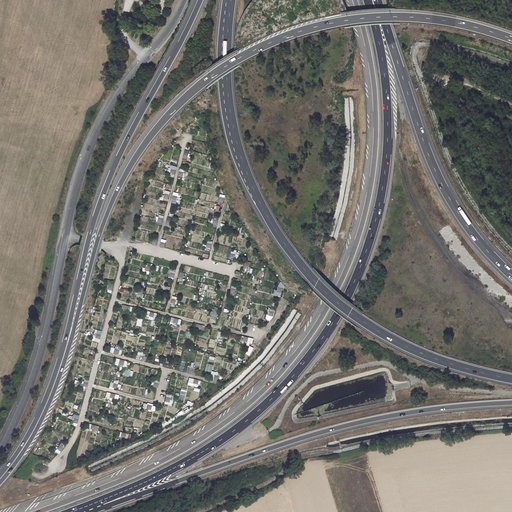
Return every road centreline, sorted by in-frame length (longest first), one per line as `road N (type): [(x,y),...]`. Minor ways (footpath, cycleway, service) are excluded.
road 1 (motorway): [(352,0),(373,89),(374,164),(362,226),(324,313),(286,367),(216,428),(127,477),(38,511)]
road 2 (motorway): [(511,38),(418,17),(349,19),(266,43),(209,77),(130,165),(62,360)]
road 3 (motorway): [(102,500),(180,464),(254,413),(310,353),(349,292),(371,237),(387,142),(385,81),(367,0)]
road 4 (unclassified): [(0,450),(38,359),(90,144),(183,0)]
road 5 (motorway): [(102,500),(123,500),(362,421),(511,403)]
road 6 (motorway): [(199,0),(109,176),(62,360)]
road 7 (trunk): [(243,163),(279,237),(338,302),(410,348),(511,378)]
road 8 (motorway): [(511,275),(469,229),(438,177),(376,0)]
road 9 (motorway): [(231,0),(226,85),(243,163)]
road 10 (track): [(254,336),(111,299)]
road 11 (motorway): [(62,360),(40,417),(0,478)]
